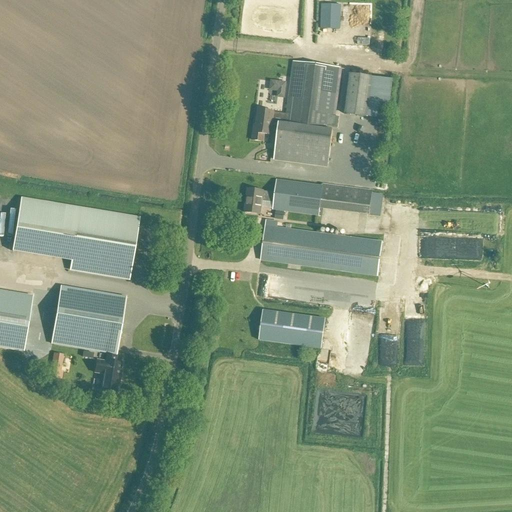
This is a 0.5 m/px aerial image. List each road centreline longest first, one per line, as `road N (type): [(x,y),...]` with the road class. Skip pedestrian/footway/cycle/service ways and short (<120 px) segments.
road 1 (unclassified): [(130,511),(159,434),(221,0)]
road 2 (track): [(384,511),(389,381),(341,366),(336,338),(344,284)]
